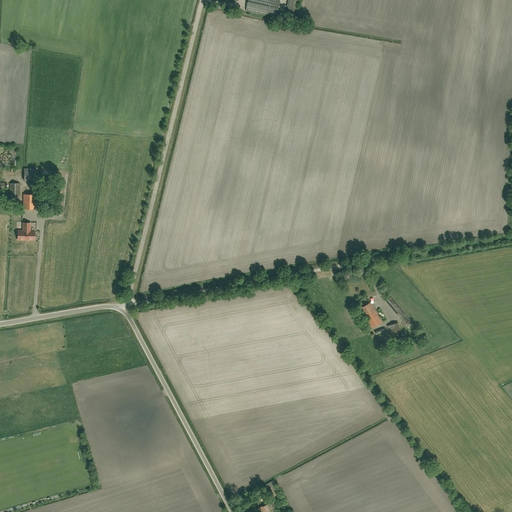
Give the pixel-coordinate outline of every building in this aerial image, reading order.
[(280,0),(248,0),(246,11),(276,18),(280,0)] [(297,13),(300,0),(288,0),(286,10),(297,13)] [(3,152),(4,161),(10,161),(10,163),(14,163),(14,151),(3,152)] [(25,181),(36,181),(36,169),(25,169),(25,181)] [(19,201),(20,183),(10,183),(10,201),(19,201)] [(23,210),(35,210),(35,194),(23,194),(23,210)] [(25,239),(26,239),(28,239),(29,240),(32,240),(33,239),(34,239),(35,231),(30,231),(30,223),(23,223),(23,231),(18,231),(18,240),(25,240),(25,239)] [(376,293),(369,296),(372,301),(378,297),(376,293)] [(406,324),(411,320),(391,297),(386,301),(406,324)] [(373,328),(382,322),(371,303),(361,308),(373,328)] [(399,332),(401,331),(399,323),(387,326),(390,335),(394,333),(395,337),(400,336),(399,332)] [(374,331),(375,333),(383,330),(385,336),(387,336),(384,327),(374,331)] [(407,336),(393,339),(394,346),(408,343),(407,336)] [(275,499),(280,496),(275,487),(270,489),(275,499)]
